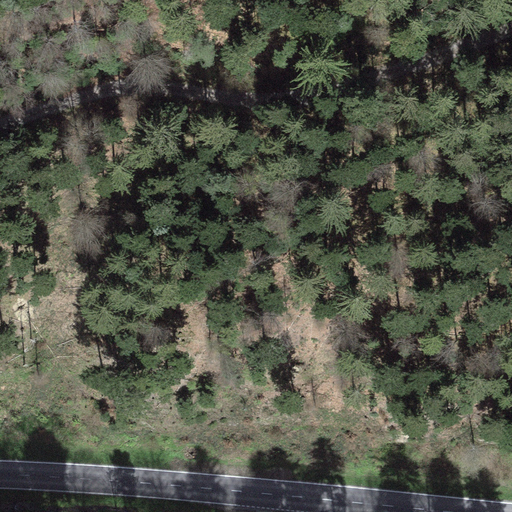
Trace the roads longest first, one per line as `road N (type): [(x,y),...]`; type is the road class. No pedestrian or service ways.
road 1 (track): [(0,122),(130,83),(289,99),(511,30)]
road 2 (secondary): [(466,511),(0,475)]
